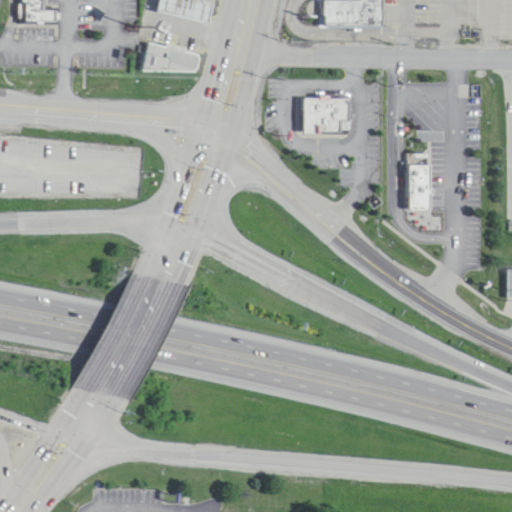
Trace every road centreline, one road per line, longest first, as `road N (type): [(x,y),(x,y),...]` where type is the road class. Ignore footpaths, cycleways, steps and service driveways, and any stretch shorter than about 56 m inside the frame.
road 1 (tertiary): [(0,96),(197,116),(426,298),(511,348)]
road 2 (motorway): [(0,324),(511,438)]
road 3 (motorway): [(511,399),(0,296)]
road 4 (motorway): [(69,442),(511,482)]
road 5 (motorway): [(511,371),(188,219)]
road 6 (residential): [(511,59),(246,51)]
road 7 (primary): [(188,219),(246,51),(252,0)]
road 8 (motorway): [(188,219),(0,215)]
road 9 (primary): [(18,511),(102,391)]
road 10 (primary): [(102,391),(165,272)]
